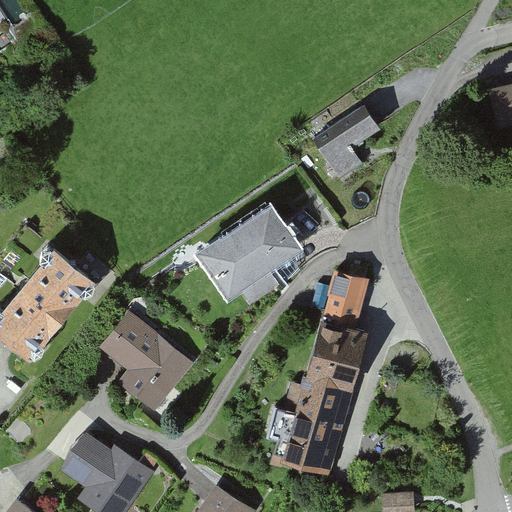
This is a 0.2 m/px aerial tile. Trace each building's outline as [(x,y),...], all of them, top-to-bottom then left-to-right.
[(511,99),(492,104),(502,145),(511,142),(511,99)] [(362,123),(311,159),(340,200),(391,165),(362,123)] [(270,226),(201,272),(233,320),(244,313),(251,324),(279,305),(271,295),(303,273),(270,226)] [(55,270),(0,334),(0,352),(34,382),(98,307),(55,270)] [(336,294),(280,482),(325,495),(368,354),(353,349),(366,303),(336,294)] [(100,363),(99,364),(126,384),(117,400),(155,427),(196,378),(132,327),(100,363)] [(110,456),(75,507),(82,511),(130,511),(151,484),(110,456)] [(414,511),(415,487),(379,489),(381,508),(381,511),(414,511)] [(238,511),(215,496),(203,511),(238,511)]
